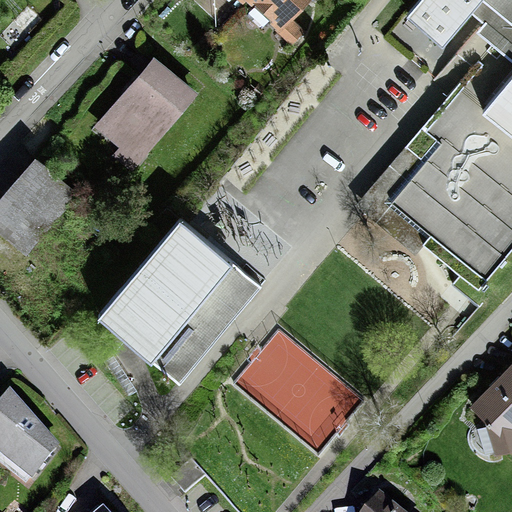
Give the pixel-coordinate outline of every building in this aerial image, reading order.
[(245,0),(243,3),(275,31),(301,0),(245,0)] [(511,0),(442,0),(416,29),(482,87),(390,192),(480,270),(511,233),(511,0)] [(159,45),(100,113),(155,160),(214,92),(159,45)] [(42,144),(0,185),(0,216),(35,252),(93,195),(42,144)] [(191,212),(101,308),(187,388),(277,292),(191,212)] [(511,364),(473,409),(511,442),(511,364)] [(58,449),(10,396),(0,408),(0,452),(32,478),(58,449)] [(192,455),(170,478),(188,495),(210,473),(192,455)] [(414,511),(389,491),(371,511),(414,511)]
